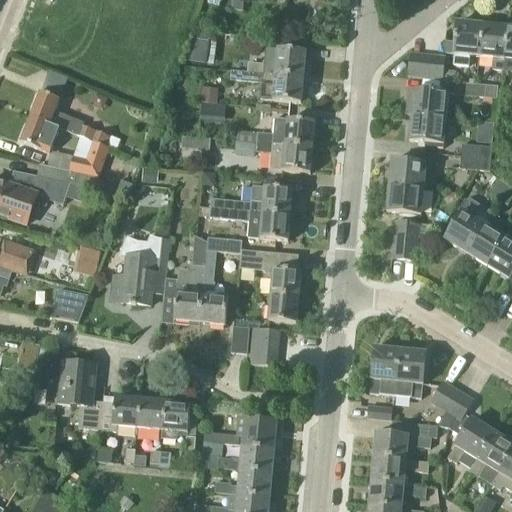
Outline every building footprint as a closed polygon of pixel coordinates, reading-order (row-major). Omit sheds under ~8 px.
[(59,28),(50,52),(83,65),(107,4),(175,31),(187,0),(61,0),(51,24),(59,28)] [(243,0),(230,0),(230,12),(242,14),(243,0)] [(479,60),(483,28),(457,26),(455,45),(455,53),(454,57),(453,69),(469,70),(470,59),(479,60)] [(483,28),(479,60),(494,61),(492,73),(504,74),(508,31),(483,28)] [(190,64),(206,67),(210,44),(210,38),(198,37),(198,39),(194,39),(190,64)] [(446,45),(445,56),(454,57),(455,53),(455,45),(446,45)] [(306,54),(278,52),(277,68),(264,66),(264,67),(249,65),(248,75),(263,77),(276,78),(304,81),(306,54)] [(420,81),(423,58),(411,57),(409,80),(420,81)] [(432,82),(434,59),(423,58),(420,81),(432,82)] [(434,59),(432,82),(443,83),(445,60),(434,59)] [(263,77),(248,75),(232,74),(231,83),(262,87),(260,102),(301,107),(304,81),(276,78),(263,77)] [(485,101),(486,89),(477,88),(457,86),(455,98),(485,101)] [(486,89),(485,101),(496,102),(497,90),(486,89)] [(201,90),(200,106),(217,108),(218,91),(201,90)] [(409,93),(406,119),(412,119),(447,122),(449,97),(415,94),(409,93)] [(40,95),(30,120),(60,132),(94,146),(106,150),(107,151),(109,152),(126,158),(130,148),(82,129),(83,126),(54,114),(59,103),(40,95)] [(412,119),(410,144),(444,148),(447,122),(412,119)] [(60,132),(30,120),(20,146),(48,157),(54,144),(55,144),(60,132)] [(273,148),(285,149),(313,151),(315,126),(275,122),(274,138),(273,148)] [(238,134),(237,144),(257,146),(273,148),(274,138),(238,134)] [(214,142),(184,140),(183,152),(213,154),(214,142)] [(94,146),(87,165),(73,162),(71,174),(94,179),(99,181),(109,152),(107,151),(106,150),(94,146)] [(313,151),(285,149),(273,148),(257,146),(257,155),(272,157),(270,174),(311,177),(313,151)] [(492,152),(462,149),(461,161),(490,164),(492,152)] [(460,173),(478,174),(489,176),(490,164),(461,161),(460,173)] [(390,190),(424,193),(426,168),(392,165),(390,190)] [(143,171),(142,186),(158,188),(159,173),(143,171)] [(94,179),(71,174),(70,175),(59,173),(57,183),(70,186),(69,188),(91,192),(93,180),(94,181),(94,179)] [(62,209),(69,188),(70,186),(57,183),(56,185),(38,181),(33,197),(0,185),(0,219),(27,228),(29,222),(33,223),(38,208),(46,210),(48,204),(62,209)] [(223,212),(222,222),(233,223),(234,214),(290,219),(292,209),(296,209),(298,196),(293,195),(293,193),(283,192),(284,184),(266,182),(265,190),(253,189),(251,206),(224,203),(223,212)] [(121,183),(117,196),(130,199),(133,187),(121,183)] [(508,189),(499,184),(490,199),(499,204),(508,189)] [(134,189),(133,201),(144,202),(146,190),(134,189)] [(511,201),(511,191),(508,189),(499,204),(507,209),(511,201)] [(424,193),(390,190),(387,215),(421,219),(424,193)] [(212,202),(210,221),(222,222),(223,212),(224,203),(212,202)] [(463,216),(445,245),(466,258),(484,228),(492,216),(471,203),(464,204),(459,214),(463,216)] [(233,223),(249,225),(248,241),(288,245),(290,219),(234,214),(233,223)] [(407,239),(419,240),(420,228),(395,226),(394,238),(407,239)] [(488,271),(506,241),(484,228),(466,258),(488,271)] [(158,232),(157,241),(158,242),(168,243),(169,233),(158,232)] [(126,241),(118,259),(126,260),(124,281),(112,280),(109,306),(150,310),(151,297),(154,271),(166,272),(167,272),(170,243),(168,243),(158,242),(157,241),(152,238),(147,247),(138,245),(126,241)] [(394,239),(392,263),(404,264),(407,239),(394,238),(394,239)] [(419,240),(407,239),(404,264),(417,265),(419,240)] [(511,245),(506,241),(488,271),(509,284),(511,278),(511,245)] [(0,278),(9,282),(12,275),(26,280),(34,256),(4,246),(0,258),(0,278)] [(217,256),(227,257),(228,249),(208,247),(207,255),(217,256)] [(80,248),(75,271),(95,276),(100,252),(80,248)] [(178,284),(174,323),(200,326),(204,287),(205,271),(207,255),(199,251),(198,261),(196,261),(195,276),(179,275),(178,284)] [(213,288),(215,272),(216,272),(217,256),(207,255),(205,271),(204,287),(200,326),(226,329),(229,301),(213,300),(214,288),(213,288)] [(291,259),(241,255),(241,258),(239,272),(258,274),(273,275),(271,300),(299,302),(301,276),(289,275),(291,259)] [(0,296),(3,288),(7,290),(9,282),(0,278),(0,296)] [(52,320),(79,326),(89,300),(57,294),(52,320)] [(299,302),(271,300),(269,326),(296,328),(299,302)] [(232,357),(248,358),(250,332),(234,331),(232,357)] [(251,345),(278,347),(280,335),(252,333),(251,345)] [(250,357),(277,359),(278,347),(251,345),(250,357)] [(22,347),(20,359),(37,363),(39,350),(22,347)] [(370,398),(382,399),(396,400),(400,355),(375,352),(370,398)] [(400,355),(396,400),(411,402),(422,403),(426,357),(400,355)] [(249,369),(276,371),(277,359),(250,357),(249,369)] [(100,433),(103,406),(91,404),(95,369),(63,366),(60,395),(58,395),(57,408),(70,409),(70,407),(80,408),(78,431),(100,433)] [(431,406),(441,412),(454,392),(443,386),(431,406)] [(454,392),(441,412),(446,416),(451,418),(463,398),(454,392)] [(463,398),(451,418),(456,421),(456,422),(461,425),(474,404),(463,398)] [(103,406),(100,433),(118,435),(119,429),(137,431),(140,403),(115,400),(114,407),(103,406)] [(163,433),(165,405),(140,403),(137,431),(163,433)] [(188,436),(189,423),(191,408),(165,405),(163,433),(188,436)] [(393,413),(369,411),(368,423),(392,425),(393,413)] [(450,432),(456,422),(456,421),(451,418),(446,416),(437,430),(439,430),(439,431),(450,432)] [(205,433),(204,444),(242,448),(274,451),(277,425),(267,424),(267,420),(255,419),(255,423),(240,421),(238,436),(205,433)] [(472,422),(447,462),(457,468),(465,456),(477,463),(494,436),(472,422)] [(187,440),(195,441),(197,424),(189,423),(188,436),(187,440)] [(417,440),(417,441),(416,449),(416,450),(431,452),(432,442),(438,442),(439,431),(439,430),(437,430),(413,428),(412,440),(417,440)] [(407,464),(409,439),(377,436),(375,461),(407,464)] [(494,436),(477,463),(470,475),(491,488),(498,476),(499,477),(511,455),(511,446),(502,441),(494,436)] [(196,441),(195,441),(187,440),(186,440),(186,441),(185,453),(194,454),(196,441)] [(83,447),(81,461),(88,462),(96,463),(97,448),(83,447)] [(241,464),(240,473),(272,476),(274,451),(242,448),(241,464)] [(126,452),(125,464),(134,465),(135,453),(126,452)] [(185,453),(184,463),(193,464),(194,454),(185,453)] [(151,454),(150,467),(159,468),(160,455),(151,454)] [(498,476),(491,488),(501,494),(503,491),(511,496),(511,504),(510,507),(511,508),(511,455),(499,477),(498,476)] [(217,471),(231,472),(232,464),(232,462),(218,461),(217,471)] [(372,486),(404,489),(407,464),(375,461),(372,486)] [(414,475),(429,476),(429,466),(415,465),(414,473),(414,475)] [(238,489),(238,498),(269,501),(272,476),(240,473),(238,489)] [(214,495),(228,497),(229,488),(229,487),(215,486),(214,495)] [(370,510),(386,511),(401,511),(404,489),(372,486),(370,510)] [(427,491),(412,490),(412,498),(412,499),(426,500),(427,491)] [(48,511),(57,499),(45,492),(33,511),(48,511)] [(236,511),(268,511),(269,501),(238,498),(236,511)] [(57,499),(48,511),(64,511),(69,506),(57,499)]
